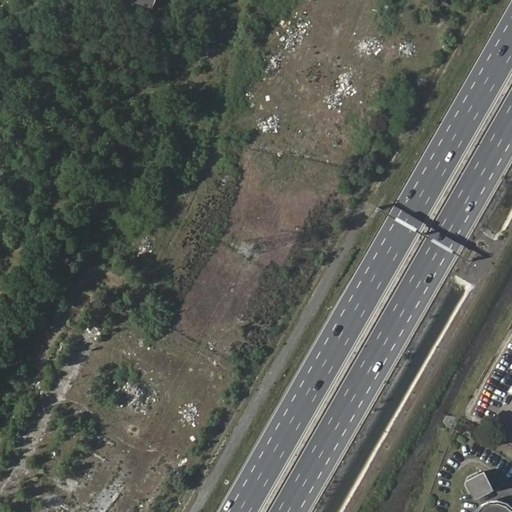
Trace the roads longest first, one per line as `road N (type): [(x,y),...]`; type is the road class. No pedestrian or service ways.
road 1 (motorway): [(511,44),(244,511)]
road 2 (motorway): [(283,511),(511,113)]
